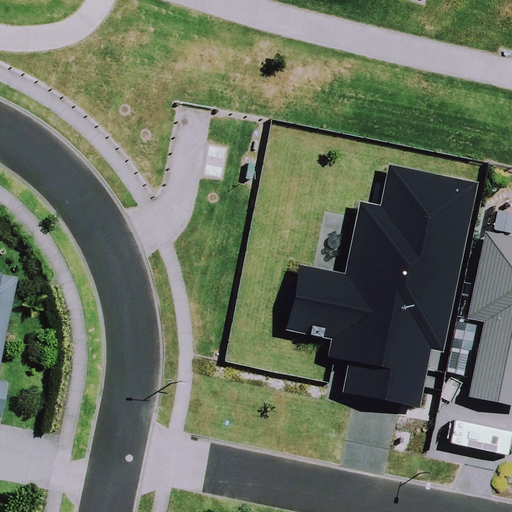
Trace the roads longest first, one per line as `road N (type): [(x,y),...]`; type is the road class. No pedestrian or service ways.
road 1 (residential): [(0,131),(52,166),(95,222),(121,286),(128,373),(117,447)]
road 2 (residential): [(117,447),(430,511)]
